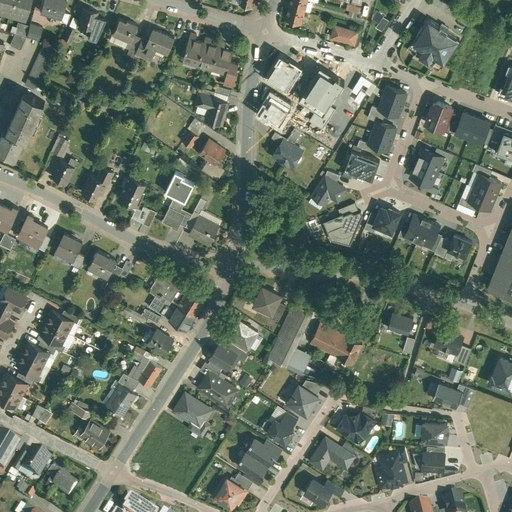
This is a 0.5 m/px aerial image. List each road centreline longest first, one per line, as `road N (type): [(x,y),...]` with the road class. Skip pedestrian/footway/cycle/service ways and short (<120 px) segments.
road 1 (residential): [(0,175),(164,252),(234,265)]
road 2 (residential): [(112,473),(195,345),(234,265)]
road 3 (residential): [(234,265),(382,280),(469,304)]
road 4 (residential): [(234,265),(248,97),(264,32)]
road 5 (residential): [(270,511),(277,484),(336,396)]
road 6 (residential): [(112,473),(0,415)]
